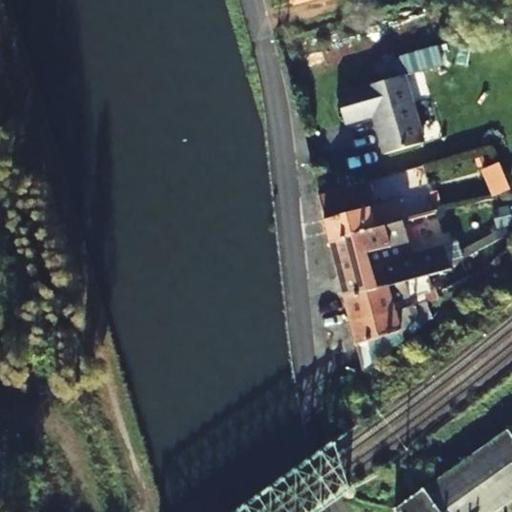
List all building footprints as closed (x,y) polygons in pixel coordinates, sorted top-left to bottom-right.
[(438,48),(398,56),(402,72),(441,64),(438,48)] [(306,79),(332,71),(327,56),(302,64),(306,79)] [(405,74),(338,95),(347,124),(376,115),(381,131),(379,132),(386,154),(425,142),(405,74)] [(479,176),(495,171),(495,168),(478,173),(479,176)] [(495,171),(479,176),(485,200),(504,195),(495,171)] [(326,221),(373,208),(367,183),(320,197),(326,221)] [(331,242),(403,222),(397,201),(373,208),(326,221),(331,242)] [(415,278),(448,269),(442,246),(372,263),(368,252),(405,241),(401,228),(406,226),(405,222),(403,222),(331,242),(346,298),(406,280),(415,278)] [(410,296),(419,294),(415,278),(406,280),(410,296)] [(421,304),(419,294),(410,296),(406,280),(346,298),(352,323),(421,304)] [(420,309),(425,308),(424,303),(421,304),(352,323),(364,370),(423,319),(420,309)] [(492,511),(502,506),(511,499),(511,436),(506,429),(423,486),(440,511),(492,511)] [(440,511),(423,486),(391,509),(393,511),(440,511)]
